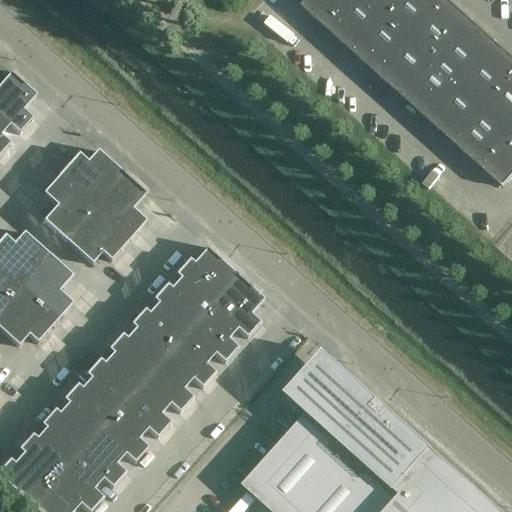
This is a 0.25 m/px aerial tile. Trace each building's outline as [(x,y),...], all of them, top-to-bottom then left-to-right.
[(308,0),(302,8),(503,188),(511,178),(511,59),(445,0),(308,0)] [(37,96),(12,73),(0,86),(0,157),(10,146),(0,137),(9,127),(19,136),(33,121),(22,112),(37,96)] [(132,211),(147,194),(124,174),(123,176),(97,152),(87,163),(78,155),(43,195),(56,208),(42,223),(63,242),(64,241),(91,266),(102,255),(111,263),(146,223),(132,211)] [(59,293),(73,277),(50,257),(49,258),(24,234),(13,245),(4,237),(0,241),(0,331),(18,348),(28,337),(37,345),(72,305),(59,293)] [(250,316),(263,301),(208,249),(193,265),(188,261),(175,276),(180,280),(171,290),(166,286),(153,301),(157,305),(148,315),(144,311),(130,326),(135,330),(126,340),(121,336),(108,351),(112,355),(103,365),(99,361),(85,376),(90,380),(81,390),(76,386),(63,401),(67,405),(58,415),(54,411),(40,426),(45,430),(36,440),(31,436),(18,451),(23,455),(14,465),(9,461),(0,470),(0,479),(36,511),(74,511),(80,506),(86,511),(92,511),(103,500),(93,491),(102,481),(112,490),(126,475),(116,466),(125,456),(135,465),(148,450),(138,441),(147,431),(157,440),(171,425),(161,416),(170,406),(180,415),(193,400),(183,391),(192,381),(202,390),(215,375),(205,366),(215,356),(224,365),(238,350),(227,341),(237,331),(247,340),(260,325),(250,316)] [(499,511),(345,373),(243,488),(269,511),(499,511)]
